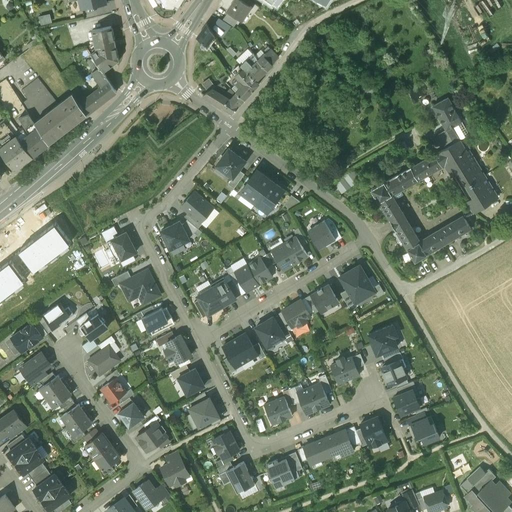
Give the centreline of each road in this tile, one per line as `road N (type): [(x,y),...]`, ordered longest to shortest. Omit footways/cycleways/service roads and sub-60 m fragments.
road 1 (residential): [(199,338),(258,445),(383,398)]
road 2 (residential): [(225,128),(145,227),(199,338)]
road 3 (residential): [(82,511),(140,464),(79,377),(69,347)]
road 4 (primary): [(145,82),(0,212)]
road 5 (residential): [(367,240),(199,338)]
road 6 (residential): [(225,128),(310,25),(361,0)]
road 7 (residential): [(367,240),(338,206),(225,128)]
road 8 (track): [(487,429),(402,295)]
road 9 (residential): [(402,295),(511,230)]
